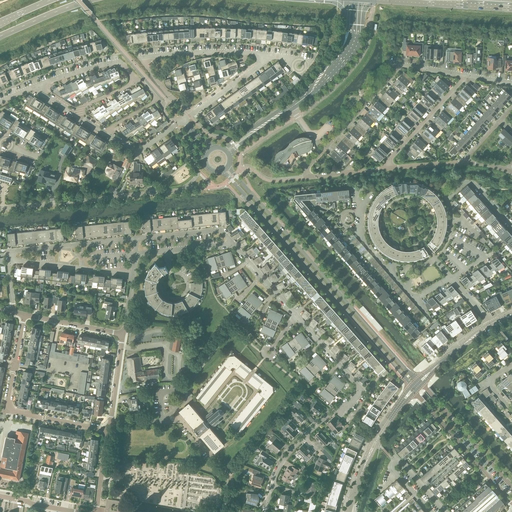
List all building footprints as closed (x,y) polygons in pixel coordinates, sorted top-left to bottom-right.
[(130,39),(130,44),(136,43),(135,34),(126,36),(127,39),(130,39)] [(309,34),(308,36),(307,45),(313,46),(313,44),(317,45),(318,38),(319,36),(315,35),(309,34)] [(402,42),(403,42),(403,50),(406,50),(406,55),(413,56),(414,46),(409,45),(409,42),(406,42),(406,38),(403,38),(402,41),(402,42)] [(414,43),(414,46),(413,56),(419,56),(420,51),(423,51),(423,43),(414,43)] [(86,54),(84,45),(78,47),(81,55),(84,55),(86,54)] [(426,59),(433,59),(434,49),(434,46),(424,46),(424,53),(427,53),(426,59)] [(438,49),(434,49),(433,59),(440,59),(440,54),(443,54),(444,47),(440,47),(438,46),(438,49)] [(75,48),(73,48),(75,57),(81,55),(78,47),(75,48)] [(480,63),(481,47),(476,47),(476,53),(474,53),(473,54),(467,54),(466,65),(473,66),(473,62),(475,62),(475,63),(480,63)] [(66,60),(63,51),(57,53),(60,62),(63,61),(66,60)] [(461,52),(449,52),(448,62),(446,62),(461,64),(455,63),(460,63),(461,52)] [(503,57),(502,65),(505,65),(505,70),(511,70),(511,60),(506,60),(506,57),(506,56),(503,55),(503,57)] [(501,68),(501,61),(501,59),(498,59),(498,61),(496,61),(496,56),(488,56),(488,62),(487,62),(486,63),(486,64),(487,65),(487,66),(488,66),(487,69),(495,69),(495,67),(497,67),(497,68),(501,68)] [(206,58),(203,58),(205,68),(207,68),(208,72),(214,71),(211,57),(208,58),(206,58)] [(221,69),(237,65),(237,64),(236,63),(236,62),(232,63),(228,64),(227,58),(224,58),(222,57),(218,57),(221,69)] [(35,61),(33,62),(36,70),(41,68),(38,60),(35,61)] [(191,61),(188,62),(191,72),(192,71),(193,76),(200,75),(196,60),(195,60),(191,61)] [(36,70),(33,62),(28,64),(32,72),(35,71),(36,70)] [(278,62),(271,67),(278,76),(279,78),(282,76),(281,74),(285,71),(278,62)] [(25,65),(23,66),(27,74),(32,72),(28,64),(25,65)] [(174,70),(177,81),(185,79),(182,65),(180,67),(177,68),(175,69),(174,70)] [(237,65),(221,69),(224,81),(226,80),(228,79),(231,76),(233,75),(235,73),(236,72),(236,71),(237,71),(237,70),(237,69),(237,68),(238,67),(237,66),(237,65)] [(27,74),(23,66),(18,68),(22,76),(25,75),(27,74)] [(8,72),(12,80),(17,78),(13,70),(14,70),(12,67),(8,69),(9,72),(8,72)] [(271,67),(265,72),(271,81),(278,76),(271,67)] [(14,70),(13,70),(17,78),(22,76),(18,68),(15,69),(14,70)] [(111,69),(108,70),(114,81),(115,81),(114,81),(120,78),(121,79),(119,76),(118,71),(117,72),(114,68),(111,70),(111,69)] [(104,71),(101,72),(108,83),(113,80),(114,81),(108,70),(105,72),(104,71)] [(218,84),(214,71),(208,72),(209,78),(208,78),(210,88),(214,86),(218,84)] [(108,83),(101,72),(98,74),(98,73),(95,75),(102,85),(107,82),(108,83)] [(265,72),(258,77),(265,86),(271,81),(265,72)] [(5,73),(0,75),(4,84),(9,81),(5,73)] [(401,75),(398,79),(406,87),(410,83),(411,84),(413,81),(405,73),(403,75),(402,75),(402,74),(401,75)] [(91,75),(89,77),(95,88),(95,87),(100,84),(101,86),(102,85),(95,75),(92,76),(91,75)] [(200,75),(193,76),(195,81),(193,82),(196,91),(198,91),(201,90),(204,90),(200,75)] [(85,77),(82,79),(89,90),(89,89),(94,86),(95,88),(89,77),(86,79),(85,77)] [(258,77),(252,81),(258,90),(265,86),(258,77)] [(300,79),(297,77),(292,83),(294,85),(300,79)] [(88,90),(89,90),(82,79),(79,81),(78,80),(76,81),(82,92),(83,92),(82,91),(88,88),(88,90)] [(189,92),(185,79),(177,81),(180,92),(185,92),(189,92)] [(394,84),(393,86),(401,94),(404,92),(407,89),(406,87),(398,79),(394,83),(394,84)] [(440,79),(436,83),(445,91),(448,87),(449,87),(448,86),(446,85),(448,83),(446,81),(444,79),(442,81),(440,79)] [(82,92),(76,81),(73,83),(72,82),(69,83),(76,94),(81,91),(82,92)] [(252,95),(258,90),(252,81),(245,86),(252,95)] [(66,84),(63,86),(70,96),(75,93),(76,94),(69,83),(66,85),(66,84)] [(436,83),(430,90),(436,96),(438,93),(440,95),(440,96),(441,95),(445,91),(436,83)] [(466,85),(462,89),(471,97),(477,90),(479,87),(475,83),(472,86),(471,84),(469,87),(467,86),(467,85),(466,85)] [(60,97),(61,96),(63,99),(63,98),(68,95),(69,97),(70,96),(63,86),(60,87),(59,86),(56,88),(57,89),(53,92),(60,97)] [(135,87),(133,89),(141,99),(141,98),(146,94),(147,96),(147,95),(148,94),(145,90),(144,91),(143,89),(142,89),(139,86),(136,88),(135,87)] [(245,86),(239,91),(245,100),(252,95),(245,86)] [(389,88),(386,92),(394,100),(398,96),(399,97),(401,94),(393,86),(391,88),(390,88),(389,88)] [(129,90),(127,92),(135,102),(135,101),(140,98),(141,99),(133,89),(130,91),(129,90)] [(459,93),(458,94),(459,94),(461,96),(459,98),(465,104),(465,103),(471,97),(462,89),(459,93)] [(430,90),(424,97),(432,104),(436,101),(437,100),(436,100),(436,99),(434,98),(436,96),(430,90)] [(239,91),(232,96),(238,105),(245,100),(239,91)] [(508,101),(511,97),(510,95),(507,92),(505,91),(504,92),(501,95),(508,101)] [(123,94),(121,96),(129,105),(134,101),(135,102),(127,92),(124,95),(123,94)] [(382,98),(380,100),(382,101),(388,106),(388,107),(389,108),(391,105),(390,104),(394,100),(386,92),(382,96),(381,97),(382,97),(382,98)] [(504,105),(508,101),(501,95),(497,99),(504,105)] [(25,106),(33,111),(40,100),(37,98),(36,99),(31,96),(31,97),(30,99),(25,106)] [(117,97),(115,99),(123,108),(128,104),(129,105),(121,96),(118,98),(117,97)] [(232,96),(225,100),(232,109),(238,105),(232,96)] [(454,99),(450,102),(459,110),(462,106),(464,107),(466,104),(465,103),(465,104),(459,98),(457,96),(455,99),(455,98),(454,98),(454,99)] [(424,97),(418,103),(424,109),(426,107),(427,108),(428,109),(429,108),(432,104),(424,97)] [(111,100),(109,102),(117,112),(117,111),(122,107),(123,109),(123,108),(115,99),(112,101),(111,100)] [(500,109),(504,105),(497,99),(497,100),(494,103),(500,109)] [(33,111),(41,115),(47,106),(42,103),(43,102),(40,100),(33,111)] [(225,100),(219,105),(225,114),(232,109),(225,100)] [(377,102),(373,105),(382,113),(388,107),(388,106),(382,101),(380,103),(378,102),(378,101),(377,102)] [(105,103),(103,105),(111,115),(111,114),(116,110),(117,112),(109,102),(106,104),(105,103)] [(447,108),(445,110),(446,111),(453,117),(452,117),(454,118),(456,115),(455,114),(459,110),(450,102),(447,106),(446,107),(447,108)] [(418,103),(412,110),(420,118),(424,114),(424,113),(423,112),(422,111),(424,109),(418,103)] [(497,113),(500,109),(494,103),(490,107),(497,113)] [(99,106),(97,108),(105,118),(105,117),(110,114),(111,115),(103,105),(100,107),(99,106)] [(218,119),(225,114),(219,105),(212,110),(218,119)] [(370,109),(369,110),(370,110),(370,111),(372,112),(370,114),(376,120),(376,119),(379,122),(384,116),(382,113),(373,105),(370,109)] [(41,115),(49,120),(55,110),(52,108),(51,109),(47,106),(41,115)] [(493,117),(497,113),(490,107),(486,111),(493,117)] [(90,115),(94,118),(95,117),(99,121),(100,121),(99,121),(104,117),(105,118),(97,108),(94,110),(93,109),(91,112),(92,113),(90,115)] [(150,109),(148,111),(156,120),(160,116),(162,117),(162,116),(160,114),(158,110),(156,111),(153,108),(151,110),(150,109)] [(58,112),(55,110),(49,120),(56,125),(62,116),(58,113),(58,112)] [(212,110),(205,115),(206,116),(203,118),(206,122),(209,120),(212,124),(218,119),(212,110)] [(412,110),(406,117),(412,122),(414,120),(415,121),(416,122),(417,121),(420,118),(412,110)] [(10,116),(2,111),(0,114),(0,124),(3,126),(10,116)] [(144,113),(142,115),(151,124),(150,123),(155,119),(156,121),(156,120),(148,111),(145,114),(144,113)] [(442,112),(438,116),(447,124),(452,117),(453,117),(446,111),(444,113),(443,112),(442,112),(443,111),(442,111),(442,112)] [(489,121),(493,117),(486,111),(483,115),(489,121)] [(365,115),(361,119),(370,126),(373,122),(375,123),(376,122),(377,121),(376,120),(370,114),(369,113),(366,115),(366,114),(365,114),(365,115)] [(138,116),(136,118),(145,128),(145,127),(149,123),(150,124),(151,124),(142,115),(139,117),(138,116)] [(483,115),(479,119),(486,125),(489,121),(483,115)] [(17,121),(10,116),(3,126),(8,130),(9,129),(11,130),(17,121)] [(56,125),(64,130),(70,119),(67,117),(67,118),(62,116),(56,125)] [(435,120),(434,120),(434,121),(434,120),(435,121),(436,122),(434,124),(441,130),(447,124),(438,116),(435,120)] [(406,117),(400,123),(408,131),(412,127),(412,126),(411,126),(410,125),(412,122),(406,117)] [(132,120),(130,122),(139,131),(143,126),(145,128),(136,118),(133,121),(132,120)] [(74,121),(70,119),(64,130),(71,135),(77,125),(73,122),(74,121)] [(358,124),(356,126),(365,134),(367,131),(366,130),(370,126),(361,119),(358,123),(357,123),(357,124),(358,124)] [(475,123),(482,129),(486,125),(479,119),(475,123)] [(25,125),(17,121),(11,130),(14,132),(13,133),(15,134),(18,136),(25,125)] [(139,131),(130,122),(128,124),(127,123),(125,125),(133,135),(134,135),(133,134),(138,130),(139,131)] [(400,123),(394,130),(400,136),(402,133),(403,135),(404,135),(404,136),(405,135),(408,131),(400,123)] [(479,133),(482,129),(475,123),(472,127),(479,133)] [(429,125),(426,129),(435,137),(435,136),(441,130),(434,124),(432,127),(431,125),(430,125),(429,125)] [(27,140),(33,130),(25,125),(18,136),(24,139),(24,138),(27,140)] [(71,135),(79,139),(86,129),(83,127),(82,128),(77,125),(71,135)] [(133,135),(125,125),(122,128),(121,127),(119,129),(127,138),(128,138),(127,138),(132,134),(133,135)] [(353,128),(349,132),(358,140),(361,136),(362,137),(365,134),(356,126),(354,128),(353,128)] [(475,137),(479,133),(472,127),(468,131),(475,137)] [(89,131),(86,129),(79,139),(87,144),(93,135),(88,132),(89,131)] [(423,133),(422,134),(423,134),(424,136),(422,138),(428,143),(434,137),(435,137),(426,129),(423,133)] [(40,135),(33,130),(27,140),(29,141),(28,142),(30,144),(34,146),(34,144),(40,135)] [(394,130),(388,137),(396,144),(399,140),(400,140),(400,139),(400,140),(399,139),(398,138),(400,136),(394,130)] [(511,142),(511,132),(510,131),(508,134),(503,130),(499,135),(503,139),(502,140),(507,144),(508,143),(510,145),(511,142)] [(471,141),(475,137),(468,131),(465,135),(471,141)] [(346,137),(344,139),(353,147),(355,145),(354,144),(358,140),(349,132),(346,136),(345,137),(346,137)] [(42,149),(48,140),(40,135),(34,144),(34,146),(39,149),(40,148),(42,149)] [(87,144),(94,149),(101,138),(98,136),(97,137),(93,135),(87,144)] [(385,135),(379,141),(382,143),(388,149),(390,147),(391,148),(392,148),(392,149),(393,148),(396,144),(388,137),(387,137),(385,135)] [(468,145),(471,141),(465,135),(461,139),(468,145)] [(291,142),(289,144),(288,145),(287,146),(286,147),(285,148),(284,149),(283,150),(281,150),(280,151),(279,151),(278,152),(277,153),(276,154),(276,155),(275,157),(275,158),(275,159),(275,160),(275,162),(275,163),(276,164),(277,165),(278,166),(280,167),(282,168),(283,168),(284,168),(286,168),(287,167),(288,167),(290,166),(292,164),(292,163),(293,161),(293,160),(294,159),(295,158),(298,157),(298,156),(299,155),(301,154),(304,154),(304,153),(306,153),(308,152),(309,151),(310,150),(311,149),(312,147),(312,146),(312,145),(312,144),(312,143),(312,142),(311,141),(311,140),(308,141),(307,138),(305,139),(304,138),(305,137),(302,137),(300,138),(297,138),(295,139),(293,141),(291,142)] [(104,140),(101,138),(94,149),(102,154),(108,144),(103,141),(104,140)] [(417,139),(414,142),(422,150),(428,143),(422,138),(420,140),(419,139),(418,138),(417,139)] [(164,144),(171,153),(178,148),(171,139),(164,144)] [(341,142),(337,145),(346,153),(349,149),(350,150),(353,147),(344,139),(342,142),(341,141),(341,142)] [(468,145),(461,139),(457,143),(464,149),(468,145)] [(422,150),(414,142),(410,147),(412,149),(410,151),(416,157),(422,150)] [(382,143),(375,150),(384,158),(387,154),(390,151),(388,149),(382,143)] [(460,153),(464,149),(457,143),(448,153),(449,153),(452,155),(452,156),(453,154),(455,155),(455,156),(458,152),(460,153)] [(67,144),(63,150),(66,152),(65,154),(67,156),(73,148),(67,144)] [(171,153),(164,144),(158,149),(165,160),(172,155),(171,153)] [(332,153),(330,156),(338,163),(340,160),(340,161),(343,158),(343,159),(347,155),(345,153),(346,153),(337,145),(334,149),(333,150),(334,151),(332,153)] [(151,154),(157,163),(159,165),(165,160),(158,149),(151,154)] [(375,150),(371,154),(374,156),(372,158),(374,160),(376,162),(378,160),(379,161),(380,162),(379,162),(380,162),(380,161),(384,158),(375,150)] [(157,163),(151,154),(144,158),(151,167),(157,163)] [(9,158),(5,157),(3,167),(2,169),(10,172),(14,161),(11,160),(11,159),(9,158)] [(94,167),(97,162),(89,157),(86,162),(88,163),(94,167)] [(126,159),(122,166),(128,169),(132,162),(130,161),(127,160),(126,159)] [(16,162),(14,161),(10,172),(14,173),(14,170),(20,172),(23,162),(17,161),(16,162)] [(20,172),(25,174),(24,176),(28,177),(30,170),(32,171),(33,170),(33,167),(28,166),(29,164),(23,162),(20,172)] [(107,173),(108,174),(107,175),(116,180),(122,169),(113,164),(112,165),(109,163),(106,169),(106,170),(106,171),(106,172),(107,173)] [(66,170),(64,179),(72,180),(72,181),(77,182),(78,175),(80,176),(84,176),(85,170),(81,170),(72,168),(72,166),(68,165),(67,169),(67,171),(66,170)] [(57,175),(48,173),(48,172),(41,170),(38,181),(40,181),(40,182),(41,183),(42,183),(43,183),(44,182),(46,183),(46,181),(55,183),(57,175)] [(0,183),(1,182),(10,185),(12,178),(3,175),(0,178),(0,183)] [(397,181),(391,183),(392,185),(397,197),(401,195),(401,193),(400,194),(398,183),(397,183),(397,181)] [(414,193),(418,195),(422,185),(417,183),(416,183),(414,193)] [(397,197),(392,185),(386,188),(392,197),(391,197),(393,199),(397,197)] [(422,199),(428,188),(423,185),(422,185),(418,195),(417,197),(422,199)] [(460,192),(463,196),(471,190),(467,185),(460,192)] [(392,197),(386,188),(381,192),(388,200),(391,197),(392,197)] [(426,199),(433,191),(428,188),(422,199),(425,201),(427,200),(426,199)] [(463,196),(461,199),(464,202),(467,200),(474,194),(471,190),(463,196)] [(430,202),(438,196),(433,191),(426,199),(427,200),(430,202)] [(388,200),(381,192),(377,197),(386,205),(390,201),(388,200)] [(467,200),(470,204),(478,198),(474,194),(467,200)] [(431,208),(441,201),(438,196),(430,202),(428,204),(431,208)] [(377,197),(373,202),(382,207),(384,208),(386,205),(377,197)] [(300,208),(305,204),(302,201),(294,198),(293,200),(300,208)] [(481,202),(478,198),(470,204),(468,206),(471,210),(474,208),(481,202)] [(435,210),(444,206),(441,201),(431,208),(433,211),(435,211),(435,210)] [(382,207),(373,202),(370,207),(380,211),(382,207)] [(474,208),(478,212),(485,206),(481,202),(474,208)] [(300,208),(307,216),(311,212),(305,204),(300,208)] [(436,215),(446,212),(444,206),(435,210),(435,211),(436,214),(436,215)] [(478,212),(481,216),(489,210),(485,206),(478,212)] [(369,213),(368,213),(381,216),(382,212),(380,211),(370,207),(369,213)] [(242,209),(239,209),(240,215),(239,216),(243,220),(249,215),(245,211),(245,210),(244,209),(242,209)] [(307,216),(311,220),(317,214),(314,209),(311,212),(307,216)] [(391,220),(391,221),(391,220),(393,223),(393,222),(395,224),(398,224),(401,224),(400,223),(403,223),(403,222),(405,220),(406,221),(406,222),(407,221),(407,220),(407,219),(407,218),(407,217),(407,216),(407,215),(407,214),(406,213),(406,212),(405,211),(404,211),(403,210),(402,210),(401,210),(400,209),(399,209),(398,210),(397,210),(396,210),(396,211),(395,211),(394,212),(393,213),(391,212),(392,212),(391,212),(391,213),(390,214),(390,215),(390,216),(390,217),(390,218),(390,219),(391,220)] [(492,214),(489,210),(481,216),(485,220),(492,214)] [(225,212),(218,213),(220,224),(226,224),(227,225),(228,225),(228,219),(226,219),(225,212)] [(206,226),(213,225),(212,213),(205,214),(206,226)] [(213,225),(220,224),(218,213),(212,213),(213,225)] [(199,227),(206,226),(205,214),(198,215),(199,227)] [(311,220),(314,224),(321,218),(317,214),(311,220)] [(496,218),(492,214),(485,220),(488,225),(496,218)] [(191,215),(191,219),(192,227),(199,227),(198,215),(191,215)] [(241,222),(245,227),(247,225),(253,219),(249,215),(243,220),(241,222)] [(165,230),(172,229),(170,217),(164,218),(165,230)] [(177,217),(170,217),(172,229),(179,229),(178,221),(177,217)] [(158,231),(165,230),(164,218),(157,219),(158,231)] [(325,222),(321,218),(314,224),(318,228),(325,222)] [(488,225),(492,229),(499,222),(496,218),(488,225)] [(144,232),(151,231),(150,219),(143,220),(143,228),(142,228),(142,234),(144,233),(144,232)] [(151,231),(158,231),(157,219),(150,219),(151,231)] [(249,231),(251,229),(257,224),(253,219),(247,225),(245,227),(249,231)] [(318,228),(321,232),(328,226),(330,224),(327,220),(325,222),(318,228)] [(130,221),(123,222),(125,234),(131,233),(132,235),(133,235),(133,229),(131,229),(130,221)] [(118,235),(125,234),(123,222),(117,223),(118,235)] [(492,229),(495,233),(503,226),(499,222),(492,229)] [(111,236),(118,235),(117,223),(111,224),(110,224),(111,236)] [(97,237),(104,236),(103,224),(96,225),(97,237)] [(104,236),(111,236),(110,224),(108,224),(103,224),(104,236)] [(251,229),(255,233),(261,228),(257,224),(251,229)] [(90,238),(97,237),(96,225),(89,226),(90,238)] [(76,239),(83,238),(82,226),(75,227),(76,235),(74,235),(75,240),(77,240),(76,239)] [(83,238),(90,238),(89,226),(82,226),(83,238)] [(332,230),(328,226),(321,232),(325,236),(332,230)] [(506,230),(503,226),(495,233),(499,237),(506,230)] [(50,242),(57,241),(56,229),(55,229),(55,227),(52,227),(53,229),(49,230),(50,242)] [(63,228),(56,229),(57,241),(64,240),(64,242),(66,241),(65,236),(64,236),(63,228)] [(264,232),(261,228),(255,233),(258,238),(264,232)] [(433,232),(445,237),(447,231),(436,229),(436,228),(434,228),(433,232)] [(369,232),(371,238),(380,234),(381,234),(383,233),(381,229),(369,232)] [(43,242),(50,242),(49,230),(42,231),(43,242)] [(325,236),(328,240),(335,234),(332,230),(325,236)] [(499,237),(503,241),(510,234),(506,230),(499,237)] [(30,244),(36,243),(35,231),(28,232),(30,244)] [(42,231),(35,231),(36,243),(43,242),(42,231)] [(28,232),(21,233),(23,245),(30,244),(28,232)] [(268,236),(264,232),(258,238),(259,238),(258,239),(259,240),(258,241),(259,242),(260,244),(262,242),(268,236)] [(445,237),(433,232),(431,236),(433,238),(433,237),(442,243),(445,237)] [(9,246),(16,245),(15,233),(8,234),(8,242),(7,242),(7,247),(9,247),(9,246)] [(16,245),(23,245),(21,233),(15,233),(16,245)] [(335,234),(328,240),(332,244),(339,238),(341,237),(337,233),(335,234)] [(380,234),(371,238),(374,243),(383,238),(382,238),(381,234),(380,234)] [(511,239),(511,236),(510,234),(503,241),(506,245),(511,239)] [(264,244),(266,246),(272,241),(268,236),(262,242),(260,244),(262,246),(264,244)] [(374,244),(376,246),(378,249),(387,240),(384,236),(382,238),(383,238),(374,243),(374,244)] [(341,237),(339,238),(332,244),(336,249),(343,242),(344,241),(341,237)] [(438,248),(442,243),(433,237),(433,238),(430,241),(438,248)] [(387,240),(378,249),(382,253),(389,245),(390,243),(387,240)] [(276,245),(272,241),(266,246),(268,248),(265,250),(267,252),(270,250),(276,245)] [(336,249),(339,253),(348,245),(344,241),(343,242),(336,249)] [(430,241),(427,245),(434,252),(438,248),(430,241)] [(279,249),(276,245),(270,250),(273,255),(279,249)] [(339,253),(343,257),(350,251),(350,250),(351,249),(348,245),(339,253)] [(392,247),(389,245),(382,253),(387,256),(392,248),(392,247)] [(393,246),(392,247),(392,248),(387,256),(387,257),(393,259),(397,247),(393,246)] [(393,259),(399,261),(401,251),(402,249),(397,247),(393,259)] [(419,250),(423,259),(429,256),(424,247),(420,249),(419,250)] [(273,259),(275,261),(277,259),(283,254),(279,249),(273,255),(275,257),(273,259)] [(415,251),(417,261),(423,259),(419,250),(420,249),(415,251)] [(220,262),(233,258),(231,251),(223,254),(219,256),(220,262)] [(343,257),(346,261),(353,255),(350,251),(343,257)] [(283,254),(277,259),(275,261),(277,263),(278,262),(280,264),(281,263),(287,258),(283,254)] [(346,261),(350,265),(357,259),(353,255),(346,261)] [(206,259),(208,265),(220,262),(219,256),(214,257),(214,256),(206,259)] [(357,259),(350,265),(353,269),(360,263),(362,261),(359,257),(357,259)] [(233,258),(220,262),(222,268),(227,266),(227,267),(235,264),(233,258)] [(281,263),(285,267),(291,262),(287,258),(281,263)] [(492,263),(490,265),(494,270),(497,269),(499,271),(504,267),(497,258),(491,262),(492,263)] [(362,261),(360,263),(353,269),(357,273),(366,265),(362,261)] [(222,268),(220,262),(208,265),(210,272),(218,269),(222,268)] [(294,266),(291,262),(285,267),(285,268),(288,272),(294,266)] [(145,286),(146,295),(150,302),(156,309),(163,313),(172,315),(180,314),(188,311),(195,306),(200,299),(202,291),(202,282),(191,283),(191,289),(189,293),(186,298),(182,301),(177,303),(172,303),(167,302),(163,300),(159,296),(157,291),(156,286),(157,281),(159,276),(162,273),(163,274),(168,271),(165,267),(159,268),(155,263),(149,270),(146,278),(145,286)] [(369,269),(366,265),(357,273),(361,277),(367,271),(369,269)] [(491,272),(494,270),(490,265),(487,267),(485,265),(480,269),(487,277),(493,274),(491,272)] [(286,274),(290,278),(298,271),(294,266),(288,272),(289,272),(286,274)] [(26,277),(27,267),(22,267),(21,269),(18,269),(17,280),(20,280),(21,277),(26,277)] [(26,277),(35,278),(36,271),(33,271),(33,268),(27,267),(26,277)] [(35,278),(44,279),(45,270),(40,269),(39,271),(36,271),(35,278)] [(49,284),(53,284),(54,273),(51,273),(51,270),(45,270),(44,279),(50,280),(49,284)] [(473,275),(470,277),(475,282),(478,280),(479,282),(485,279),(477,270),(472,273),(473,275)] [(56,283),(62,283),(63,272),(57,271),(57,274),(54,273),(53,284),(56,285),(56,283)] [(294,282),(296,280),(302,275),(298,271),(290,278),(294,282)] [(361,277),(364,281),(371,275),(367,271),(361,277)] [(68,282),(71,283),(72,275),(69,275),(69,273),(63,272),(62,283),(62,284),(64,285),(65,285),(67,284),(68,283),(68,282)] [(71,283),(80,284),(81,274),(75,273),(75,276),(72,275),(71,283)] [(80,284),(89,285),(90,278),(87,277),(87,275),(81,274),(80,284)] [(232,279),(229,281),(232,286),(243,279),(239,274),(232,278),(232,279)] [(296,280),(300,285),(306,279),(302,275),(296,280)] [(364,281),(368,285),(374,279),(371,275),(364,281)] [(89,285),(98,286),(99,276),(93,276),(93,278),(90,278),(89,285)] [(105,277),(99,276),(98,286),(103,287),(103,290),(106,291),(108,280),(104,279),(105,277)] [(472,284),(475,282),(470,277),(467,278),(466,277),(460,280),(468,289),(474,286),(472,284)] [(110,288),(116,288),(117,278),(111,278),(111,280),(108,280),(106,291),(110,291),(110,288)] [(123,279),(117,278),(116,288),(121,289),(121,292),(124,293),(126,282),(122,282),(123,279)] [(232,286),(235,291),(239,289),(240,289),(246,285),(243,279),(232,286)] [(310,283),(306,279),(300,285),(298,286),(299,288),(301,288),(302,287),(303,289),(310,283)] [(376,280),(374,279),(368,285),(371,289),(376,285),(378,283),(376,280)] [(220,292),(221,293),(232,286),(229,281),(225,284),(224,283),(217,288),(219,290),(220,292)] [(313,288),(310,283),(303,289),(307,293),(313,288)] [(371,289),(375,293),(376,292),(382,287),(378,283),(376,285),(371,289)] [(235,291),(232,286),(221,293),(225,299),(232,295),(231,294),(235,291)] [(447,291),(444,292),(449,298),(452,296),(453,298),(459,294),(451,286),(446,289),(447,291)] [(385,291),(382,287),(376,292),(375,293),(376,294),(378,297),(385,291)] [(307,293),(312,299),(318,294),(313,288),(307,293)] [(25,290),(24,296),(26,297),(25,303),(34,304),(35,302),(38,302),(39,294),(36,293),(28,292),(28,290),(25,290)] [(52,302),(55,302),(56,297),(56,296),(56,290),(54,290),(54,294),(55,294),(54,296),(52,295),(52,298),(45,297),(44,307),(51,308),(52,302)] [(389,295),(385,291),(378,297),(382,301),(389,295)] [(506,304),(511,302),(507,291),(502,293),(501,291),(500,292),(499,292),(498,292),(497,292),(501,301),(504,300),(506,304)] [(446,299),(449,298),(444,292),(441,294),(440,293),(434,296),(442,305),(448,301),(446,299)] [(499,302),(501,301),(497,292),(496,293),(494,295),(495,297),(490,299),(496,309),(501,306),(499,302)] [(248,300),(245,304),(249,308),(258,298),(252,293),(247,300),(248,300)] [(312,299),(318,305),(324,299),(318,294),(312,299)] [(390,294),(389,295),(382,301),(385,305),(392,299),(394,298),(390,294)] [(59,298),(56,297),(55,302),(55,303),(58,304),(57,310),(64,311),(66,301),(59,300),(59,298)] [(440,306),(432,297),(426,301),(428,302),(425,304),(428,310),(432,308),(434,310),(440,306)] [(249,308),(254,312),(257,308),(263,302),(258,298),(249,308)] [(457,303),(455,304),(456,307),(460,304),(465,301),(462,298),(456,302),(457,303)] [(113,300),(105,299),(104,303),(107,304),(106,310),(107,310),(105,318),(110,319),(111,320),(112,321),(113,321),(114,320),(114,319),(114,318),(114,317),(116,307),(111,306),(113,300)] [(318,305),(321,309),(327,304),(324,299),(318,305)] [(396,303),(392,299),(385,305),(389,309),(396,303)] [(490,312),(496,309),(490,299),(485,302),(485,303),(482,304),(487,311),(489,310),(490,312)] [(399,307),(396,303),(389,309),(392,313),(399,307)] [(236,313),(241,317),(249,308),(245,304),(242,307),(241,307),(236,313)] [(319,311),(323,315),(331,308),(327,304),(321,309),(319,311)] [(80,305),(75,305),(74,314),(86,316),(86,314),(91,314),(92,306),(80,305)] [(403,311),(399,307),(392,313),(396,317),(403,311)] [(254,312),(249,308),(241,317),(246,322),(252,315),(251,315),(254,312)] [(326,320),(329,317),(335,312),(331,308),(323,315),(326,320)] [(267,317),(266,321),(271,324),(277,312),(270,309),(267,317)] [(396,317),(400,321),(407,315),(408,314),(405,310),(403,311),(396,317)] [(470,310),(465,313),(471,323),(476,320),(475,318),(478,316),(472,310),(471,311),(470,310)] [(283,315),(277,312),(271,324),(277,326),(279,322),(283,315)] [(339,317),(335,312),(329,317),(326,320),(330,324),(333,322),(339,317)] [(457,316),(456,316),(461,324),(464,323),(466,326),(471,323),(465,313),(461,316),(460,315),(458,315),(457,316)] [(400,321),(403,325),(410,319),(412,318),(408,314),(407,315),(400,321)] [(454,321),(450,323),(457,333),(462,329),(459,326),(461,324),(456,316),(455,317),(454,318),(453,319),(454,321)] [(342,321),(339,317),(333,322),(330,324),(334,328),(337,326),(336,326),(342,321)] [(403,325),(407,329),(414,323),(410,319),(403,325)] [(266,336),(271,324),(266,321),(264,326),(263,325),(260,333),(266,336)] [(337,326),(340,330),(346,325),(342,321),(336,326),(337,326)] [(410,334),(417,327),(419,326),(415,322),(414,323),(407,329),(410,334)] [(442,326),(441,327),(447,334),(449,333),(452,336),(457,333),(450,323),(446,327),(445,325),(444,325),(442,326)] [(275,331),(277,326),(271,324),(266,336),(272,338),(276,331),(275,331)] [(350,329),(346,325),(340,330),(338,333),(340,335),(341,334),(342,336),(344,335),(350,329)] [(421,332),(417,327),(410,334),(414,338),(415,337),(416,339),(420,336),(418,334),(421,332)] [(445,336),(447,334),(441,327),(440,327),(440,328),(438,330),(440,331),(436,334),(443,343),(448,340),(445,336)] [(354,333),(350,329),(344,335),(342,336),(344,338),(343,339),(345,341),(348,339),(354,333)] [(295,338),(291,340),(295,345),(305,338),(301,332),(294,337),(295,338)] [(62,333),(59,343),(62,344),(63,340),(67,341),(68,334),(62,333)] [(182,334),(175,333),(172,351),(178,352),(182,334)] [(357,338),(354,333),(348,339),(345,341),(347,343),(348,343),(350,341),(351,343),(357,338)] [(438,347),(443,343),(436,334),(432,338),(431,336),(429,337),(428,337),(427,338),(433,345),(435,344),(438,347)] [(295,345),(298,350),(302,348),(309,343),(305,338),(295,345)] [(361,342),(357,338),(351,343),(355,347),(361,342)] [(431,347),(433,345),(427,338),(426,339),(425,340),(425,341),(426,343),(422,346),(429,355),(434,351),(431,347)] [(9,342),(2,340),(0,339),(0,346),(1,346),(8,348),(9,342)] [(101,353),(100,355),(104,356),(105,353),(105,352),(105,351),(107,350),(108,349),(110,341),(103,340),(102,348),(101,353)] [(295,345),(291,340),(287,343),(280,347),(284,353),(295,345)] [(355,347),(359,352),(365,346),(361,342),(355,347)] [(503,359),(510,353),(501,343),(496,347),(499,351),(497,352),(503,359)] [(298,350),(295,345),(284,353),(288,358),(295,354),(294,353),(298,350)] [(363,356),(369,351),(365,346),(359,352),(363,356)] [(26,357),(27,357),(34,359),(37,359),(39,353),(36,353),(28,351),(27,351),(27,353),(26,354),(26,357)] [(365,359),(367,361),(373,355),(369,351),(363,356),(360,358),(363,361),(365,359)] [(488,352),(483,356),(486,360),(484,362),(489,368),(494,364),(492,361),(494,360),(488,352)] [(312,360),(308,363),(313,368),(322,359),(317,354),(311,360),(312,360)] [(371,365),(376,360),(377,360),(373,355),(367,361),(365,363),(368,367),(371,365)] [(229,356),(223,364),(230,370),(232,368),(234,367),(236,369),(242,362),(234,356),(229,356)] [(159,379),(159,375),(158,373),(158,369),(145,371),(145,372),(142,372),(140,357),(126,359),(130,382),(159,379)] [(322,359),(313,368),(317,372),(320,369),(321,370),(327,364),(325,362),(327,360),(325,358),(323,360),(322,359)] [(380,364),(377,360),(376,360),(371,365),(374,369),(376,368),(380,364)] [(236,369),(234,371),(239,375),(247,366),(242,362),(236,369)] [(303,377),(313,368),(308,363),(305,367),(305,366),(298,372),(303,377)] [(482,371),(476,363),(471,367),(474,371),(472,373),(477,379),(482,375),(480,372),(482,371)] [(223,364),(219,369),(228,376),(232,372),(230,370),(223,364)] [(380,364),(376,368),(374,369),(378,374),(382,379),(388,372),(385,368),(384,368),(380,364)] [(247,366),(239,375),(244,379),(252,370),(247,366)] [(317,372),(313,368),(303,377),(308,382),(314,376),(313,376),(317,372)] [(219,369),(215,373),(225,381),(228,376),(219,369)] [(255,372),(247,382),(253,386),(260,376),(255,372)] [(215,373),(211,378),(221,386),(225,381),(215,373)] [(330,382),(327,385),(332,389),(340,379),(335,375),(330,381),(330,382)] [(260,376),(253,386),(257,390),(259,388),(265,380),(260,376)] [(211,378),(207,383),(217,391),(221,386),(211,378)] [(508,389),(510,391),(511,389),(511,386),(505,378),(503,380),(502,380),(501,380),(501,381),(501,382),(497,386),(501,391),(503,388),(508,389)] [(340,379),(332,389),(337,393),(340,390),(346,384),(340,379)] [(265,380),(259,388),(261,390),(261,391),(260,394),(267,399),(273,392),(273,387),(265,380)] [(390,381),(386,386),(394,392),(397,389),(399,386),(393,381),(392,383),(390,381)] [(466,387),(466,385),(466,384),(465,383),(464,382),(463,381),(461,381),(460,381),(459,382),(458,382),(457,383),(457,385),(456,386),(456,387),(457,388),(457,389),(458,390),(459,390),(460,391),(461,391),(462,391),(466,397),(470,395),(466,388),(466,387)] [(207,383),(203,388),(213,395),(217,391),(207,383)] [(324,399),(332,389),(327,385),(325,389),(324,389),(319,395),(324,399)] [(386,386),(382,391),(391,397),(392,394),(394,392),(386,386)] [(203,388),(200,393),(209,400),(213,395),(203,388)] [(475,407),(483,400),(490,394),(491,394),(489,392),(488,391),(488,389),(487,388),(481,392),(482,394),(481,395),(480,396),(477,398),(477,397),(476,397),(476,398),(475,398),(475,399),(473,401),(471,403),(475,407)] [(337,393),(332,389),(324,399),(329,404),(335,397),(334,397),(337,393)] [(382,391),(379,396),(387,402),(389,399),(391,397),(382,391)] [(258,392),(254,397),(263,404),(267,399),(260,394),(258,392)] [(200,393),(196,397),(205,405),(209,400),(200,393)] [(41,396),(41,399),(38,399),(36,406),(42,408),(44,397),(41,396)] [(138,401),(137,398),(135,396),(132,397),(130,399),(128,399),(129,403),(131,402),(131,405),(129,407),(130,410),(132,412),(139,411),(141,408),(140,401),(138,401)] [(379,396),(375,401),(384,406),(385,404),(387,402),(379,396)] [(254,397),(250,401),(259,409),(263,404),(254,397)] [(94,403),(93,407),(103,408),(104,401),(97,400),(96,403),(94,403)] [(318,415),(322,410),(319,407),(321,405),(315,400),(313,403),(315,404),(311,408),(309,411),(312,414),(314,411),(318,415)] [(479,411),(487,404),(483,400),(475,407),(474,408),(478,413),(479,412),(479,411)] [(250,401),(246,406),(255,414),(259,409),(250,401)] [(382,408),(384,406),(375,401),(372,405),(380,411),(382,408)] [(223,445),(189,404),(180,412),(191,424),(194,428),(193,429),(196,432),(199,436),(200,435),(215,452),(223,445)] [(479,412),(482,415),(491,408),(487,404),(479,411),(479,412)] [(380,411),(372,405),(369,410),(377,416),(379,413),(380,411)] [(246,406),(242,411),(252,419),(255,414),(246,406)] [(102,415),(103,408),(93,407),(93,411),(87,410),(87,413),(84,413),(84,416),(90,417),(90,414),(102,415)] [(304,415),(306,413),(301,407),(296,412),(294,410),(291,413),(298,420),(299,420),(301,422),(306,417),(304,415)] [(482,415),(486,420),(494,412),(491,408),(482,415)] [(207,419),(212,424),(212,425),(211,425),(213,427),(221,421),(219,418),(223,415),(223,412),(221,410),(218,410),(214,413),(212,411),(204,417),(206,420),(207,419)] [(365,415),(374,420),(375,418),(377,416),(369,410),(365,415)] [(242,411),(238,416),(248,423),(252,419),(242,411)] [(498,416),(494,412),(486,420),(489,423),(498,416)] [(370,427),(374,420),(365,415),(362,420),(364,422),(363,423),(370,427)] [(238,416),(234,421),(244,428),(247,424),(248,423),(238,416)] [(501,420),(498,416),(489,423),(490,424),(493,428),(497,424),(501,420)] [(287,428),(282,433),(286,436),(287,435),(291,439),(292,438),(297,434),(294,430),(297,427),(294,424),(291,421),(289,419),(288,420),(287,421),(289,423),(288,424),(285,426),(287,428)] [(343,425),(342,424),(339,420),(336,423),(333,419),(327,424),(335,434),(341,429),(344,426),(342,425),(343,425)] [(429,420),(425,423),(435,434),(438,430),(429,420)] [(493,428),(496,432),(505,424),(501,420),(497,424),(493,428)] [(231,424),(230,426),(240,433),(244,428),(234,421),(231,424)] [(422,427),(431,437),(435,434),(425,423),(424,422),(420,425),(422,427)] [(500,436),(509,428),(505,424),(496,432),(500,436)] [(427,440),(431,437),(422,427),(418,430),(427,440)] [(500,436),(504,440),(511,432),(509,428),(500,436)] [(414,433),(423,444),(427,440),(418,430),(414,433)] [(6,440),(3,454),(1,463),(0,463),(0,476),(18,481),(28,433),(16,431),(15,439),(12,438),(11,441),(6,440)] [(323,446),(325,444),(326,445),(327,445),(329,443),(329,442),(328,441),(329,440),(320,431),(314,437),(323,446)] [(357,434),(355,433),(352,438),(361,443),(364,438),(365,436),(358,432),(357,434)] [(414,433),(410,436),(420,447),(423,444),(414,433)] [(82,435),(75,434),(74,441),(80,442),(79,447),(82,448),(84,438),(81,437),(82,435)] [(272,443),(270,445),(268,448),(271,451),(273,450),(277,452),(281,447),(278,443),(278,442),(277,441),(279,439),(274,435),(269,440),(272,443)] [(407,440),(416,450),(420,447),(410,436),(407,440)] [(87,445),(89,445),(97,446),(98,440),(94,440),(94,438),(91,437),(90,441),(88,441),(87,445)] [(350,447),(354,449),(355,447),(358,448),(361,443),(352,438),(349,444),(351,445),(350,447)] [(412,454),(416,450),(407,440),(403,443),(412,454)] [(399,446),(408,457),(412,454),(403,443),(399,446)] [(296,455),(299,458),(302,456),(303,457),(303,458),(306,461),(310,457),(309,457),(313,453),(309,449),(307,451),(302,446),(297,451),(298,452),(297,453),(298,453),(296,455)] [(405,460),(408,457),(399,446),(395,450),(405,460)] [(354,450),(354,449),(350,447),(349,448),(347,447),(346,450),(345,453),(354,457),(356,452),(354,450)] [(461,455),(454,448),(450,452),(455,458),(456,459),(461,455)] [(332,457),(330,454),(324,449),(322,451),(331,461),(332,457)] [(260,456),(256,462),(259,463),(269,470),(273,463),(266,458),(267,455),(262,452),(259,456),(260,456)] [(455,458),(450,452),(446,455),(451,462),(455,458)] [(58,453),(57,459),(67,461),(69,455),(58,453)] [(342,458),(352,462),(352,461),(354,457),(345,453),(342,458)] [(46,455),(45,464),(52,465),(54,456),(46,455)] [(431,484),(432,485),(433,486),(459,463),(458,462),(463,458),(462,457),(461,455),(456,459),(455,458),(429,482),(431,484)] [(451,462),(446,455),(441,459),(447,465),(451,462)] [(331,464),(332,463),(328,458),(326,460),(325,461),(319,458),(314,468),(322,472),(323,467),(328,470),(331,464)] [(351,463),(352,462),(342,458),(340,464),(349,468),(351,465),(351,463)] [(459,463),(465,469),(469,465),(463,458),(458,462),(459,463)] [(443,469),(447,465),(441,459),(437,463),(443,469)] [(94,470),(95,464),(87,463),(83,462),(82,469),(86,469),(94,470)] [(437,463),(433,466),(439,473),(443,469),(437,463)] [(455,466),(461,473),(465,469),(459,463),(455,466)] [(338,469),(347,473),(349,468),(340,464),(338,469)] [(48,486),(49,478),(50,475),(51,468),(41,466),(40,473),(41,473),(41,476),(40,476),(39,480),(37,488),(40,488),(40,489),(44,490),(45,486),(48,486)] [(434,477),(439,473),(433,466),(429,470),(434,477)] [(457,476),(461,473),(455,466),(451,470),(457,476)] [(286,473),(282,479),(289,483),(291,479),(294,481),(296,477),(295,476),(298,470),(292,467),(290,470),(287,468),(285,472),(286,473)] [(260,487),(263,478),(261,478),(261,476),(259,475),(260,472),(254,469),(252,473),(254,474),(252,482),(253,482),(252,485),(253,485),(253,486),(256,487),(256,486),(260,487)] [(345,478),(347,473),(338,469),(336,475),(345,478)] [(420,478),(426,485),(429,482),(434,477),(429,470),(424,475),(422,476),(420,478)] [(451,470),(447,474),(453,480),(457,476),(451,470)] [(448,484),(453,480),(447,474),(443,477),(448,484)] [(334,480),(343,484),(343,483),(345,478),(336,475),(335,477),(334,480)] [(67,491),(70,478),(64,477),(64,481),(57,480),(56,484),(55,484),(54,487),(55,488),(54,492),(63,494),(63,490),(67,491)] [(448,484),(443,477),(439,481),(444,487),(448,484)] [(341,489),(343,484),(334,480),(332,485),(332,486),(341,489)] [(392,484),(400,493),(404,489),(402,487),(403,487),(397,480),(392,484)] [(440,491),(444,487),(439,481),(433,486),(432,485),(429,488),(435,495),(437,493),(439,492),(440,491)] [(318,499),(320,491),(315,490),(316,484),(309,482),(309,483),(307,482),(306,486),(307,486),(306,492),(313,494),(312,498),(318,499)] [(498,511),(505,506),(496,496),(494,497),(493,496),(492,494),(494,493),(491,490),(485,483),(471,495),(472,496),(453,511),(498,511)] [(82,497),(85,485),(83,484),(82,487),(78,486),(78,489),(76,496),(82,497)] [(388,487),(394,494),(396,496),(400,493),(392,484),(388,487)] [(91,499),(93,489),(90,488),(90,486),(85,485),(82,497),(91,499)] [(330,492),(339,495),(341,491),(341,489),(332,486),(330,492)] [(394,494),(388,487),(384,491),(390,498),(394,494)] [(257,505),(258,501),(258,498),(257,498),(257,494),(257,491),(250,489),(246,488),(245,491),(247,492),(247,493),(246,497),(248,497),(246,503),(257,505)] [(380,495),(386,502),(390,498),(384,491),(380,495)] [(338,499),(339,495),(330,492),(328,497),(338,500),(338,499)] [(289,511),(291,505),(288,504),(289,496),(283,495),(282,495),(281,495),(279,504),(283,505),(284,506),(284,511),(289,511)] [(380,506),(386,502),(380,495),(374,500),(380,506)] [(314,511),(316,504),(313,504),(314,499),(305,497),(304,501),(310,503),(308,510),(295,509),(295,511),(312,511),(313,511),(314,511)] [(326,503),(336,506),(337,504),(338,500),(328,497),(327,500),(326,503)] [(335,509),(336,506),(326,503),(325,509),(335,511),(335,509)]
